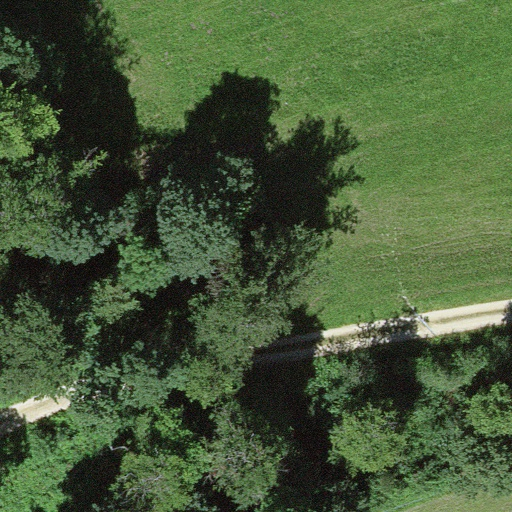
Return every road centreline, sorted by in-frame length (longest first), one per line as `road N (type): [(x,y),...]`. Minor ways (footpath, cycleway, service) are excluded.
road 1 (track): [(511,90),(232,157),(0,233)]
road 2 (track): [(0,439),(128,383),(511,312)]
